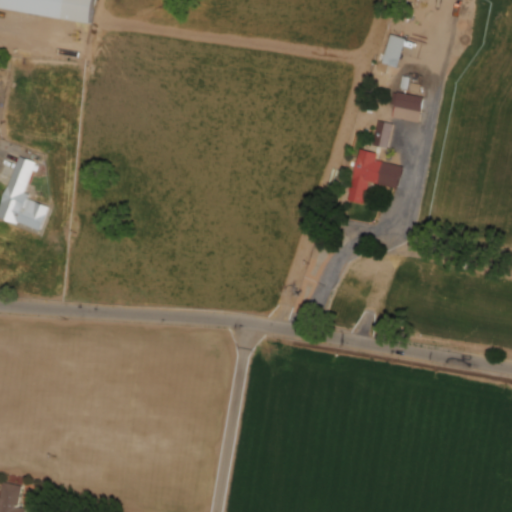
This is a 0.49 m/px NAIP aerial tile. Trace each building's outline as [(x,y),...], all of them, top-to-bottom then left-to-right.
[(0,0),(96,0),(92,23),(0,5),(0,0)] [(408,39),(392,34),(384,63),(400,68),(408,39)] [(425,97),(397,92),(392,116),(419,122),(425,97)] [(377,132),(391,135),(393,124),(380,121),(377,132)] [(362,150),(379,154),(377,160),(386,162),(381,183),(370,180),(364,203),(350,199),(351,192),(349,192),(350,186),(353,186),(362,150)] [(0,206),(21,156),(36,163),(35,165),(40,167),(38,172),(35,171),(26,192),(32,194),(30,197),(51,206),(41,230),(20,221),(19,224),(0,215),(0,206)] [(4,483),(23,487),(19,507),(28,509),(27,511),(0,511),(0,495),(1,496),(4,483)]
